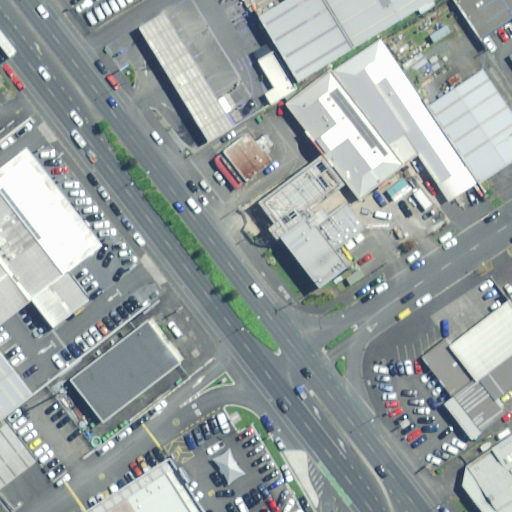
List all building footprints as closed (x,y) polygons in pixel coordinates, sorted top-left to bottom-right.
[(295,81),(350,48),(321,0),(281,0),(255,16),(295,81)] [(321,0),(350,48),(430,0),(321,0)] [(511,13),(511,0),(445,0),(444,1),(470,41),(511,13)] [(130,29),(199,144),(224,129),(154,14),(130,29)] [(447,25),(430,37),(436,45),(453,33),(447,25)] [(449,203),(479,182),(424,103),(377,37),(330,70),(399,168),(416,156),(449,203)] [(511,53),(501,60),(511,76),(511,53)] [(272,105),(294,91),(272,54),(259,62),(275,89),(266,95),(272,105)] [(511,159),(511,110),(480,65),(424,103),(479,182),(511,159)] [(399,168),(330,70),(285,101),(354,199),(399,168)] [(243,134),(214,154),(234,182),(263,162),(243,134)] [(27,149),(0,170),(0,262),(52,328),(87,301),(64,272),(101,242),(27,149)] [(306,217),(281,236),(321,287),(350,265),(338,250),(366,228),(346,202),(330,215),(324,207),(308,219),(306,217)] [(511,383),(511,320),(500,304),(445,346),(440,339),(414,359),(473,435),(497,417),(487,403),(511,383)] [(169,368),(138,328),(63,385),(94,425),(169,368)] [(0,421),(33,396),(0,355),(0,421)] [(4,423),(0,426),(0,484),(32,460),(4,423)] [(509,511),(511,510),(511,430),(457,466),(487,511),(509,511)] [(202,511),(167,457),(79,511),(202,511)]
